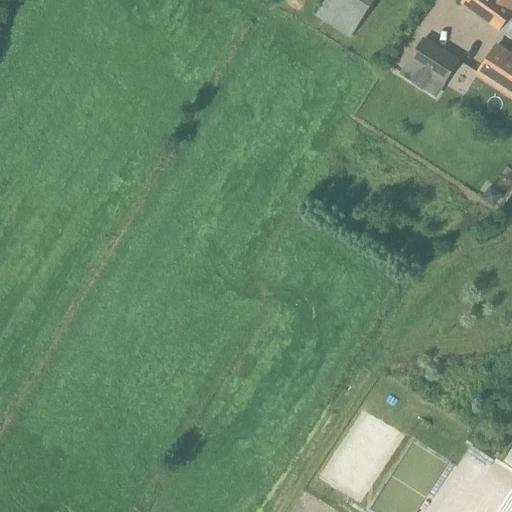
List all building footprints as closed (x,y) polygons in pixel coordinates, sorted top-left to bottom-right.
[(351,37),(373,0),(325,0),(316,15),(351,37)] [(500,29),(511,13),(511,12),(493,0),(463,0),(461,4),(499,31),(500,29)] [(445,82),(460,60),(425,36),(410,58),(445,82)] [(509,94),(511,88),(511,59),(494,48),(477,74),(509,94)] [(490,189),(483,198),(495,206),(501,196),(490,189)]
